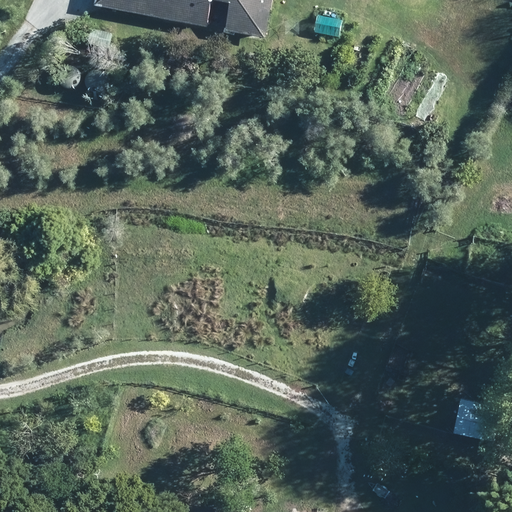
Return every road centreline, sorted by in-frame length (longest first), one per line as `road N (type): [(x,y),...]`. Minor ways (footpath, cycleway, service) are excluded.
road 1 (track): [(370,511),(345,481),(324,432),(238,392),(163,373),(107,374),(0,398)]
road 2 (track): [(411,246),(400,290),(324,432),(459,469),(511,473)]
